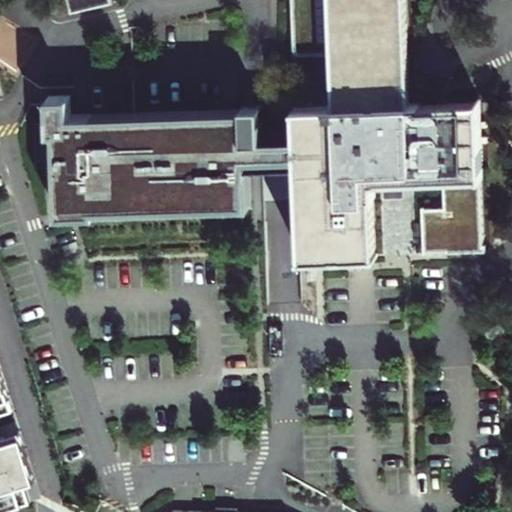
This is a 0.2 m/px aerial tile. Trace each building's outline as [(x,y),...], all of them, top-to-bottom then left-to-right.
[(112,0),(68,0),(71,12),(113,2),(112,0)] [(428,257),(485,255),(483,190),(507,189),(504,114),(465,115),(468,88),(442,81),(444,115),(427,116),(423,0),(294,0),(297,57),(337,56),(339,109),(314,109),(316,149),(317,168),(321,272),(358,271),(398,269),(395,193),(403,193),(404,209),(422,209),(422,192),(449,190),(449,211),(427,212),(428,257)] [(65,143),(66,175),(84,174),(87,228),(120,227),(119,222),(285,212),(283,169),(317,168),(316,149),(287,150),(285,118),(265,119),(265,124),(94,134),(93,114),(75,116),(77,142),(65,143)] [(502,321),(487,330),(494,339),(508,330),(502,321)] [(0,413),(14,410),(0,363),(0,413)] [(21,431),(0,436),(0,510),(30,502),(25,483),(35,481),(21,431)]
